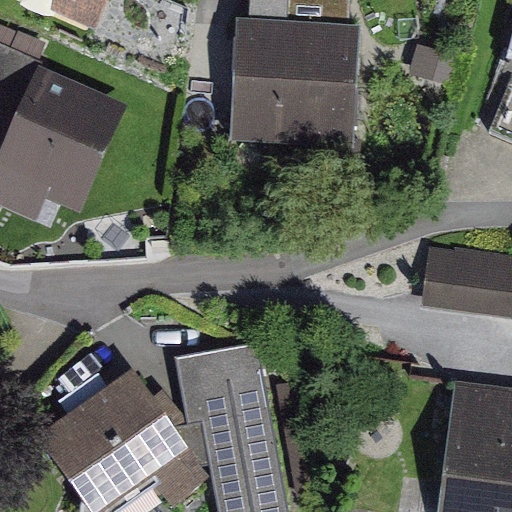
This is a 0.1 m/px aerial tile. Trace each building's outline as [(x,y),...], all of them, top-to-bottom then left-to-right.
[(119,0),(74,0),(112,16),(119,0)] [(263,0),(263,22),(361,27),(362,0),(263,0)] [(263,22),(251,21),(244,146),(364,152),(371,28),(361,27),(263,22)] [(0,98),(20,49),(0,40),(0,98)] [(20,49),(0,98),(0,128),(24,138),(51,71),(55,63),(20,49)] [(141,109),(51,71),(24,138),(6,181),(96,218),(141,109)] [(511,255),(445,257),(446,320),(511,318),(511,255)] [(295,511),(257,343),(197,356),(231,511),(295,511)] [(125,511),(210,441),(148,366),(61,439),(122,511),(125,511)] [(511,511),(511,382),(470,377),(452,511),(511,511)]
